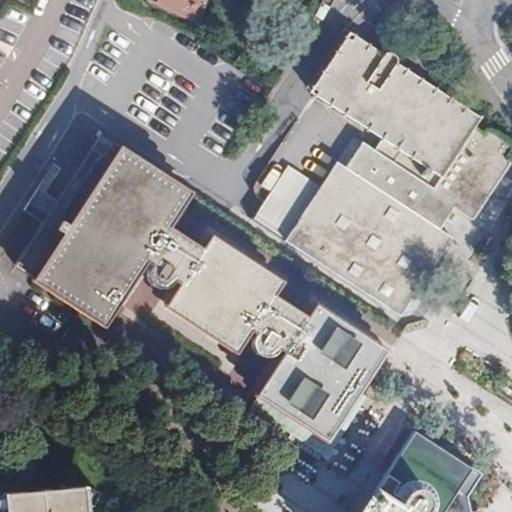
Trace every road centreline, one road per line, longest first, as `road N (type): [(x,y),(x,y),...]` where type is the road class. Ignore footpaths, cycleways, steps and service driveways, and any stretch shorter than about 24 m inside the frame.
road 1 (residential): [(352,0),(231,190),(70,92)]
road 2 (residential): [(0,209),(70,92)]
